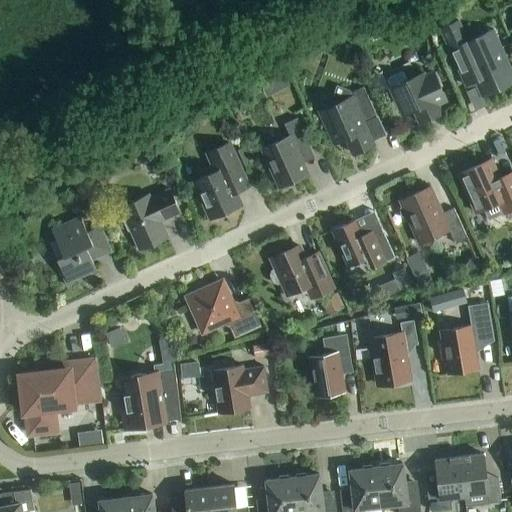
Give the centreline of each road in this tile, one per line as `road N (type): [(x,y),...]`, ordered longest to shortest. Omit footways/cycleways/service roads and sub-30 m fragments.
road 1 (residential): [(10,329),(37,330),(511,117)]
road 2 (residential): [(511,406),(38,464),(0,451)]
